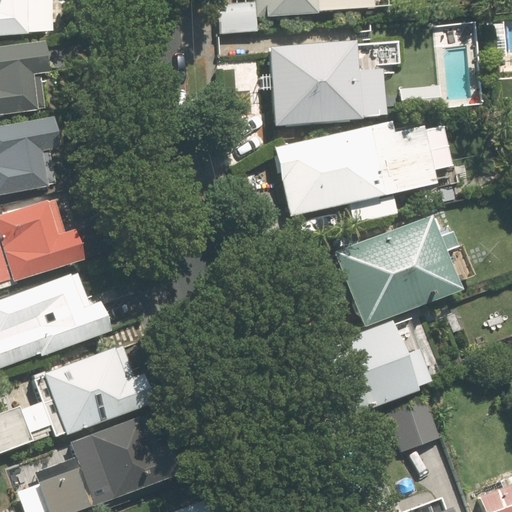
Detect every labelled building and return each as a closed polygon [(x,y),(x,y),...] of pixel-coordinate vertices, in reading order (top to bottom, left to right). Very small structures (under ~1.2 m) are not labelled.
[(0,0),(0,39),(49,37),(46,0),(0,0)] [(252,0),(252,6),(216,6),(216,33),(261,33),(261,18),(369,18),(369,0),(252,0)] [(471,36),(456,36),(456,87),(471,87),(471,36)] [(0,120),(38,114),(33,78),(46,76),(41,40),(0,46),(0,120)] [(374,41),(246,48),(250,113),(267,112),(268,127),(379,121),(374,41)] [(390,195),(449,182),(438,128),(420,132),(417,118),(270,149),(284,217),(342,205),(347,225),(394,215),(390,195)] [(46,152),(54,150),(48,120),(0,129),(0,198),(53,188),(46,152)] [(0,287),(84,265),(81,252),(95,249),(90,230),(76,233),(73,224),(59,228),(51,201),(0,214),(0,287)] [(323,285),(333,308),(350,302),(361,332),(396,319),(456,297),(440,256),(455,250),(448,233),(434,239),(426,218),(331,254),(341,278),(323,285)] [(0,372),(106,331),(95,302),(85,306),(73,274),(0,301),(0,372)] [(381,407),(399,454),(437,440),(418,392),(439,385),(423,344),(408,350),(396,319),(361,332),(317,349),(344,421),(381,407)] [(116,345),(26,376),(35,402),(0,414),(0,452),(47,436),(49,441),(149,406),(138,376),(128,379),(116,345)] [(79,511),(177,479),(155,411),(66,441),(72,458),(29,472),(42,511),(79,511)] [(511,511),(511,482),(473,499),(477,511),(511,511)] [(206,511),(203,501),(171,511),(206,511)]
